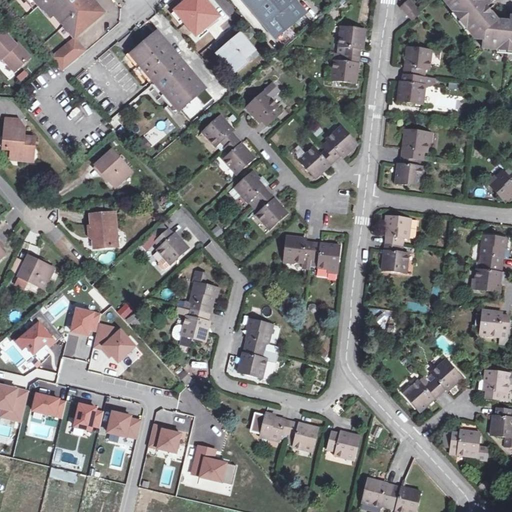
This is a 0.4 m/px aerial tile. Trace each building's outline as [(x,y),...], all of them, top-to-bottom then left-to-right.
[(28,0),(36,9),(41,5),(51,18),(57,13),(67,25),(65,26),(76,38),(104,14),(94,2),(91,4),(87,0),(28,0)] [(244,0),(277,38),(305,14),(293,0),(244,0)] [(464,0),(441,0),(452,14),(455,12),(468,28),(465,30),(474,41),(484,42),(483,50),(496,51),(496,48),(511,49),(511,14),(511,15),(510,24),(497,23),(486,9),(491,5),(487,0),(465,0),(464,0)] [(237,5),(252,27),(258,23),(242,1),(237,5)] [(402,9),(413,21),(420,14),(409,2),(402,9)] [(4,10),(0,13),(0,14),(5,20),(9,16),(4,10)] [(455,12),(452,14),(450,15),(463,33),(465,30),(468,28),(455,12)] [(346,48),(345,56),(359,58),(360,49),(361,39),(365,39),(366,30),(344,28),(343,37),(340,36),(339,47),(346,48)] [(0,59),(1,61),(2,60),(4,58),(17,72),(31,59),(18,45),(16,47),(3,33),(0,35),(0,59)] [(158,34),(133,55),(179,112),(206,91),(158,34)] [(242,35),(218,55),(226,65),(229,63),(237,73),(250,62),(258,55),(256,52),(242,35)] [(76,38),(51,58),(63,72),(88,51),(76,38)] [(339,47),(338,55),(345,56),(346,48),(339,47)] [(399,93),(398,103),(419,105),(422,106),(424,95),(422,95),(424,85),(424,83),(433,84),(434,78),(425,77),(418,76),(419,69),(426,70),(429,70),(430,61),(428,60),(429,51),(408,48),(406,58),(410,58),(408,68),(405,67),(403,83),(402,93),(399,93)] [(336,55),(335,62),(345,63),(345,56),(338,55),(336,55)] [(336,71),(335,81),(356,84),(357,74),(354,73),(355,65),(358,65),(359,58),(345,56),(345,63),(335,62),(334,71),(336,71)] [(4,58),(2,60),(14,74),(17,72),(4,58)] [(426,70),(419,69),(418,76),(425,77),(426,70)] [(270,102),(272,100),(271,100),(279,92),(273,85),(263,94),(270,102)] [(263,94),(247,108),(254,115),(256,113),(263,120),(268,126),(277,118),(272,112),(278,107),(272,100),(270,102),(263,94)] [(272,112),(277,118),(283,113),(278,107),(272,112)] [(256,113),(254,115),(260,123),(263,120),(256,113)] [(5,117),(3,148),(11,149),(11,154),(21,155),(21,160),(32,161),(33,137),(24,136),(24,128),(18,127),(19,119),(5,117)] [(233,166),(240,174),(255,160),(248,152),(246,154),(240,147),(242,145),(232,134),(225,126),(228,124),(221,117),(206,130),(212,138),(210,140),(217,147),(223,142),(228,148),(226,150),(230,156),(225,161),(231,168),(233,166)] [(225,126),(232,134),(234,131),(228,124),(225,126)] [(301,163),(315,179),(322,172),(321,170),(327,164),(330,166),(342,155),(349,149),(351,151),(358,145),(344,129),(337,135),(335,133),(328,140),(330,142),(323,147),(326,151),(321,156),(314,149),(307,154),(309,156),(301,163)] [(212,138),(206,130),(203,132),(210,140),(212,138)] [(397,174),(395,185),(417,187),(418,177),(420,177),(421,168),(418,167),(415,167),(416,158),(417,151),(427,152),(428,143),(432,143),(433,134),(406,130),(404,140),(408,141),(406,150),(403,149),(401,165),(400,175),(397,174)] [(138,144),(144,152),(152,146),(146,138),(138,144)] [(246,154),(248,152),(242,145),(240,147),(246,154)] [(299,146),(291,153),(297,160),(306,154),(299,146)] [(349,149),(342,155),(344,158),(351,151),(349,149)] [(112,150),(96,164),(116,186),(132,171),(112,150)] [(309,156),(307,154),(300,161),(301,163),(309,156)] [(321,170),(322,172),(330,166),(327,164),(321,170)] [(233,166),(231,168),(237,175),(240,174),(233,166)] [(494,178),(487,184),(505,203),(511,196),(511,195),(510,194),(511,192),(511,175),(509,178),(504,172),(496,180),(494,178)] [(249,202),(255,208),(270,195),(264,188),(263,189),(257,182),(260,180),(253,173),(237,186),(243,194),(242,195),(248,203),(249,202)] [(243,194),(237,186),(235,188),(242,195),(243,194)] [(265,221),(272,229),(287,215),(281,208),(279,210),(272,202),(275,200),(270,195),(255,208),(260,213),(257,216),(263,223),(265,221)] [(279,210),(281,208),(275,200),(272,202),(279,210)] [(90,215),(91,226),(87,227),(88,238),(92,237),(93,248),(118,245),(115,213),(90,215)] [(384,262),(383,271),(404,273),(405,263),(407,264),(408,254),(399,253),(401,238),(409,238),(410,229),(407,229),(409,219),(388,217),(387,227),(390,227),(389,236),(387,236),(385,252),(388,252),(387,262),(384,262)] [(265,221),(263,223),(270,230),(272,229),(265,221)] [(218,226),(212,232),(218,238),(224,233),(218,226)] [(169,230),(156,242),(161,247),(158,250),(165,258),(167,256),(173,263),(189,248),(182,241),(180,242),(173,235),(169,230)] [(180,242),(182,241),(175,233),(173,235),(180,242)] [(478,270),(477,281),(475,280),(474,290),(499,293),(501,284),(498,283),(499,273),(502,274),(504,258),(502,258),(503,249),(506,249),(508,238),(485,236),(481,271),(478,270)] [(296,242),(296,239),(287,238),(284,263),(294,264),(294,262),(304,263),(303,269),(311,270),(311,267),(312,262),(314,244),(305,243),(296,242)] [(321,245),(314,244),(312,262),(319,263),(319,268),(318,269),(328,270),(328,273),(337,274),(341,247),(331,246),(331,249),(320,248),(321,245)] [(504,258),(510,259),(511,250),(506,249),(503,249),(502,258),(504,258)] [(167,256),(165,258),(160,264),(160,266),(163,270),(166,270),(173,263),(167,256)] [(29,257),(19,277),(46,289),(56,270),(29,257)] [(18,273),(23,262),(17,259),(12,270),(18,273)] [(194,303),(193,309),(209,313),(213,297),(217,298),(219,289),(204,285),(207,274),(196,271),(193,282),(196,282),(199,283),(197,293),(194,292),(191,302),(194,303)] [(129,302),(118,311),(125,319),(135,311),(129,302)] [(187,328),(185,336),(206,341),(208,332),(205,331),(207,321),(209,313),(193,309),(191,317),(187,316),(185,326),(185,327),(187,328)] [(34,317),(40,325),(18,343),(24,350),(27,347),(35,356),(48,345),(51,349),(64,338),(41,311),(34,317)] [(78,311),(73,334),(89,338),(91,331),(98,333),(100,327),(102,317),(78,311)] [(481,326),(481,332),(491,333),(490,336),(500,337),(499,343),(505,344),(507,338),(510,317),(502,316),(493,315),(493,312),(483,311),(483,315),(477,314),(475,326),(481,326)] [(9,314),(11,323),(20,321),(19,312),(9,314)] [(136,315),(128,318),(133,329),(141,325),(136,315)] [(248,341),(247,346),(266,351),(267,345),(269,345),(271,335),(269,334),(271,325),(251,319),(248,330),(252,331),(249,341),(248,341)] [(185,336),(187,328),(185,327),(185,326),(180,325),(176,327),(174,330),(173,333),(174,336),(177,339),(182,341),(183,336),(185,336)] [(120,332),(100,327),(98,333),(95,348),(103,351),(106,348),(113,357),(120,363),(136,348),(120,332)] [(242,364),(240,373),(260,378),(263,369),(265,369),(267,360),(264,359),(266,351),(247,346),(244,354),(247,354),(245,364),(242,364)] [(106,348),(103,351),(111,359),(113,357),(106,348)] [(441,369),(448,363),(447,361),(439,367),(441,369)] [(406,396),(420,412),(427,405),(425,403),(432,397),(434,399),(446,389),(453,382),(455,385),(462,379),(448,363),(441,369),(439,367),(432,373),(433,374),(437,379),(433,382),(425,389),(419,382),(412,388),(414,390),(406,396)] [(182,370),(176,377),(187,387),(194,379),(182,370)] [(487,391),(487,398),(500,400),(501,393),(508,393),(509,384),(506,384),(508,374),(486,372),(485,381),(488,381),(487,391)] [(437,379),(433,374),(429,377),(433,382),(437,379)] [(488,381),(485,381),(480,381),(479,390),(487,391),(488,381)] [(453,382),(446,389),(448,391),(455,385),(453,382)] [(23,423),(30,394),(0,386),(0,408),(4,410),(13,412),(11,420),(23,423)] [(414,390),(412,388),(404,394),(406,396),(414,390)] [(38,395),(34,412),(63,419),(67,404),(60,402),(60,401),(38,395)] [(425,403),(427,405),(434,399),(432,397),(425,403)] [(338,403),(332,408),(339,415),(345,410),(338,403)] [(100,431),(104,414),(96,412),(97,410),(81,406),(75,428),(92,432),(92,429),(100,431)] [(493,426),(492,435),(511,437),(511,418),(510,418),(511,410),(498,409),(497,416),(496,426),(493,426)] [(13,412),(4,410),(2,418),(11,420),(13,412)] [(132,418),(113,414),(109,434),(127,438),(127,437),(138,440),(142,423),(131,420),(132,418)] [(270,436),(269,439),(280,442),(282,434),(289,436),(293,422),(285,420),(285,422),(275,420),(276,417),(266,414),(261,434),(270,436)] [(293,422),(289,436),(296,437),(294,447),(304,450),(305,447),(314,449),(319,429),(309,427),(308,429),(299,427),(300,424),(293,422)] [(164,428),(154,426),(149,448),(177,454),(181,435),(171,433),(163,431),(164,428)] [(332,433),(328,450),(336,452),(336,456),(346,458),(346,456),(355,459),(361,437),(350,435),(350,437),(341,435),(332,433)] [(459,450),(458,455),(468,456),(468,453),(478,454),(477,457),(477,460),(486,461),(487,449),(478,448),(480,434),(470,433),(470,436),(461,435),(453,434),(453,436),(451,448),(451,449),(459,450)] [(445,447),(451,448),(453,436),(446,435),(445,447)] [(194,470),(202,473),(201,477),(200,479),(222,484),(227,465),(219,463),(214,462),(214,459),(216,452),(199,448),(194,470)] [(372,502),(372,505),(382,508),(383,506),(390,507),(395,486),(387,484),(386,487),(377,485),(378,482),(368,480),(364,500),(372,502)] [(395,486),(390,507),(397,509),(396,511),(400,511),(405,511),(406,511),(411,511),(416,511),(421,492),(411,490),(410,493),(402,491),(403,488),(395,486)]
